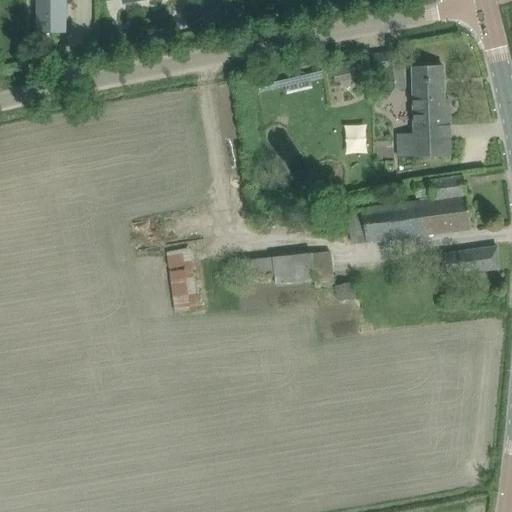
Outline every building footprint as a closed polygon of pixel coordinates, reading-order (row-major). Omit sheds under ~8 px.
[(39,0),(39,32),(39,33),(66,33),(65,0),(39,0)] [(403,82),(399,52),(383,54),(366,56),(369,80),(386,78),(387,84),(403,82)] [(356,79),(352,60),(331,64),(335,83),(356,79)] [(393,133),(394,158),(450,156),(448,99),(443,99),(442,65),(412,67),(414,132),(393,133)] [(465,194),(462,176),(429,181),(429,182),(416,185),(418,195),(431,193),(432,199),(465,194)] [(471,229),(466,203),(465,194),(432,199),(402,205),(402,202),(346,212),(346,216),(347,221),(352,247),(368,244),(368,245),(451,232),(471,229)] [(443,251),(446,274),(499,269),(496,246),(443,251)] [(275,284),(313,281),(314,288),(333,286),(330,252),(272,257),(275,284)] [(190,255),(167,258),(175,313),(198,309),(190,255)] [(334,286),(338,302),(356,298),(352,282),(334,286)]
